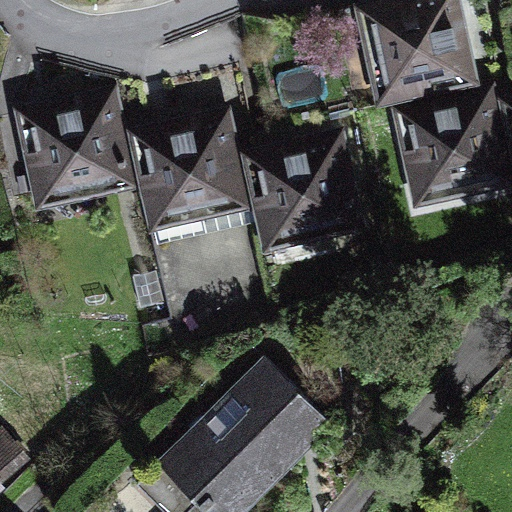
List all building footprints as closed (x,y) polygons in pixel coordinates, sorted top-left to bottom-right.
[(372,112),(470,91),(451,0),(380,0),(349,7),(372,112)] [(25,223),(139,203),(120,98),(6,118),(25,223)] [(415,222),(511,201),(511,193),(495,98),(396,120),(415,222)] [(147,243),(251,224),(231,115),(128,133),(147,243)] [(351,145),(242,167),(263,273),(373,251),(351,145)] [(200,511),(263,511),(338,443),(269,369),(161,469),(200,511)]
